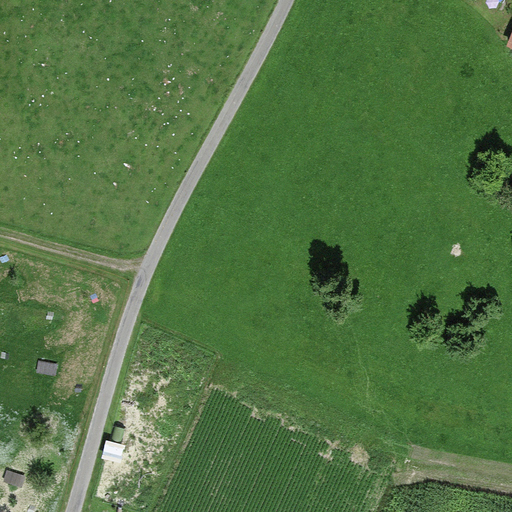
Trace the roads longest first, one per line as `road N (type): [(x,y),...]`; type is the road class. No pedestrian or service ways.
road 1 (track): [(75,511),(145,274),(288,0)]
road 2 (track): [(145,274),(0,231)]
